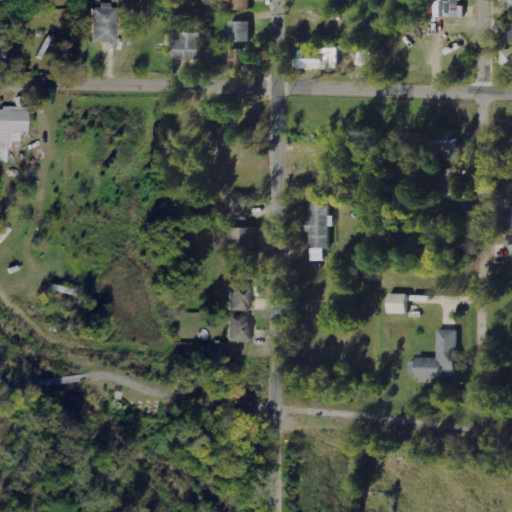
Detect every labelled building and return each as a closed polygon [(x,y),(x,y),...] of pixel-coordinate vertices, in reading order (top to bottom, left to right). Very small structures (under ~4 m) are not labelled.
[(465,17),(465,6),(461,6),(461,0),(444,0),(445,0),(447,0),(447,17),(465,17)] [(93,43),(116,43),(116,6),(93,6),(93,43)] [(251,22),(232,21),(231,42),(251,42),(251,22)] [(0,66),(21,67),(21,40),(9,39),(10,26),(0,25),(0,66)] [(202,60),(203,33),(183,33),(183,40),(177,40),(176,59),(202,60)] [(296,49),(296,70),(339,69),(338,48),(296,49)] [(251,49),(231,50),(231,68),(251,67),(251,49)] [(372,67),(374,50),(359,49),(357,65),(372,67)] [(511,49),(503,50),(503,69),(511,68),(511,49)] [(0,162),(8,163),(8,150),(20,150),(21,133),(28,133),(29,108),(0,107),(0,162)] [(427,139),(428,160),(459,159),(458,131),(435,132),(435,139),(427,139)] [(462,170),(442,169),(442,194),(461,194),(462,170)] [(251,193),(231,193),(231,219),(251,219),(251,193)] [(311,261),(325,261),(325,248),(331,248),(330,202),(312,203),(312,219),(311,219),(311,261)] [(232,227),(232,239),(238,239),(238,246),(255,247),(256,227),(232,227)] [(251,288),(231,288),(230,310),(251,311),(251,288)] [(409,313),(410,293),(391,293),(391,313),(409,313)] [(251,316),(231,316),(230,341),(250,342),(251,316)] [(419,357),(418,377),(458,378),(459,330),(439,329),(439,357),(419,357)]
